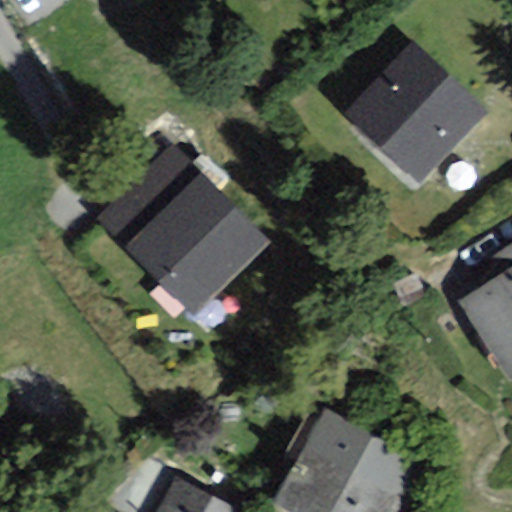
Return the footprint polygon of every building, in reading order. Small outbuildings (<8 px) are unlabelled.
[(510,117),(435,49),(375,115),(450,183),(510,117)] [(120,240),(188,315),(272,239),(204,164),(120,240)] [(511,297),(493,310),(511,337),(511,297)] [(408,511),(422,484),(325,436),(290,506),(301,511),(408,511)] [(234,511),(179,485),(165,511),(234,511)]
